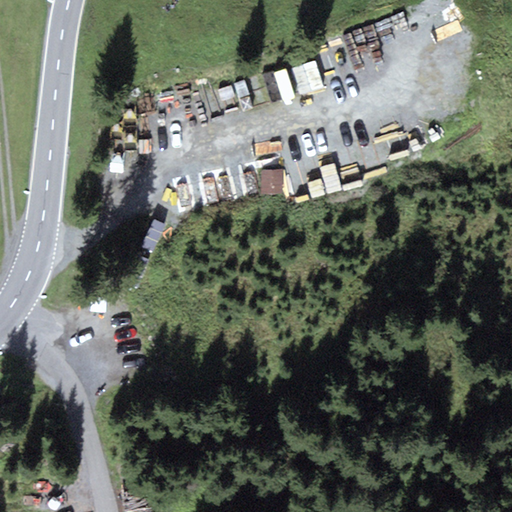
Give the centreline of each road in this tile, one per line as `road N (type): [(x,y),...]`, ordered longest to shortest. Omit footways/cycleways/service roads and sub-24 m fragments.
road 1 (secondary): [(67,0),(34,258),(0,323)]
road 2 (track): [(107,511),(80,402),(46,355),(2,321)]
road 3 (track): [(20,289),(0,125)]
